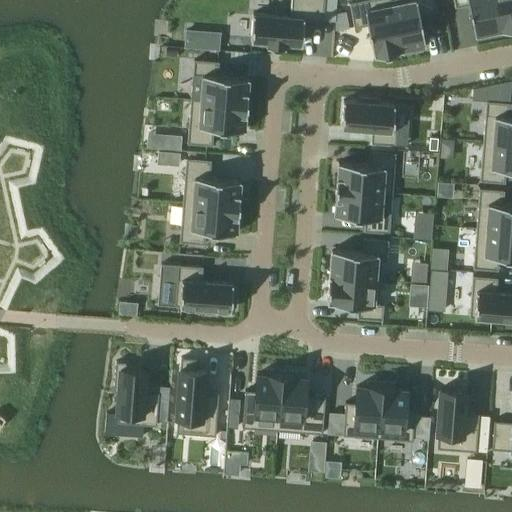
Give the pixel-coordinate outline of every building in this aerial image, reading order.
[(253,13),(251,40),(267,42),(267,46),(286,47),(286,43),(302,44),(304,19),(323,20),(324,0),(291,0),(291,6),(291,16),(253,13)] [(389,0),(364,0),(350,3),(354,27),(367,25),(368,25),(374,56),(397,51),(400,50),(389,0)] [(389,0),(400,50),(401,50),(404,49),(404,53),(421,49),(420,46),(426,45),(419,14),(437,11),(434,0),(389,0)] [(494,0),(453,0),(455,7),(469,4),(475,35),(500,30),(500,31),(501,30),(494,0)] [(511,0),(494,0),(501,30),(511,28),(511,0)] [(336,13),(334,30),(349,27),(346,11),(336,13)] [(186,29),(184,47),(219,50),(221,32),(186,29)] [(191,98),(191,99),(247,104),(248,92),(249,78),(218,75),(219,62),(214,61),(194,60),(193,75),(202,75),(201,99),(191,98)] [(343,100),(341,127),(345,127),(365,129),(372,130),(371,143),(396,145),(397,130),(392,130),(394,104),(377,103),(378,99),(361,98),(360,101),(343,100)] [(188,139),(188,143),(203,144),(212,145),(212,142),(214,128),(234,129),(245,130),(246,116),(247,104),(191,99),(189,124),(188,139)] [(486,101),(483,141),(511,143),(511,116),(510,117),(511,103),(486,101)] [(430,137),(429,149),(437,150),(438,138),(430,137)] [(511,143),(483,141),(480,181),(505,183),(506,169),(511,169),(511,143)] [(337,177),(336,188),(392,193),(395,153),(389,152),(371,151),(370,165),(369,165),(338,162),(337,176),(337,177)] [(186,163),(183,202),(239,206),(240,198),(240,195),(240,194),(241,180),(222,179),(210,178),(211,160),(189,158),(186,158),(186,163)] [(336,200),(334,215),(366,217),(364,231),(389,233),(392,193),(336,188),(335,200),(336,200)] [(480,188),(476,228),(511,231),(511,204),(503,204),(504,190),(501,190),(480,188)] [(180,241),(180,242),(194,243),(205,244),(206,230),(237,233),(238,218),(239,206),(183,202),(180,241)] [(511,231),(476,228),(473,268),(498,270),(499,256),(511,257),(511,231)] [(329,275),(329,276),(381,280),(383,256),(387,256),(389,240),(364,238),(363,243),(363,252),(332,250),(331,263),(330,275),(329,275)] [(177,275),(175,306),(197,307),(196,311),(213,312),(214,309),(231,310),(231,305),(235,305),(236,288),(232,288),(233,283),(217,281),(202,280),(203,267),(178,265),(177,275)] [(431,270),(430,282),(447,284),(448,271),(431,270)] [(328,288),(327,302),(359,304),(358,318),(382,320),(383,305),(379,304),(381,280),(329,276),(328,288)] [(473,276),(470,317),(490,318),(511,320),(511,292),(496,291),(497,278),(486,277),(473,276)] [(181,357),(176,418),(178,418),(177,433),(196,434),(216,436),(219,393),(204,392),(206,370),(197,370),(197,359),(181,357)] [(116,361),(113,392),(118,392),(117,413),(119,413),(118,422),(137,424),(139,424),(157,426),(157,420),(167,421),(169,393),(159,392),(145,391),(146,370),(143,369),(144,363),(132,362),(116,361)] [(245,390),(242,427),(277,430),(282,370),(266,369),(266,375),(257,374),(255,391),(245,390)] [(282,370),(277,430),(309,433),(322,434),(325,396),(305,395),(307,378),(297,378),(298,371),(282,370)] [(343,435),(378,438),(382,382),(366,381),(366,387),(357,386),(355,403),(345,402),(345,413),(343,435)] [(382,382),(378,438),(413,441),(413,437),(428,438),(430,417),(415,415),(416,408),(405,407),(407,390),(395,389),(395,388),(395,383),(382,382)] [(437,433),(437,434),(439,434),(438,448),(457,450),(476,451),(487,452),(490,417),(490,416),(479,415),(479,413),(465,412),(467,385),(450,383),(450,390),(440,389),(439,408),(437,433)] [(329,412),(328,433),(343,435),(345,413),(329,412)] [(511,421),(494,421),(492,449),(511,450),(511,421)]
